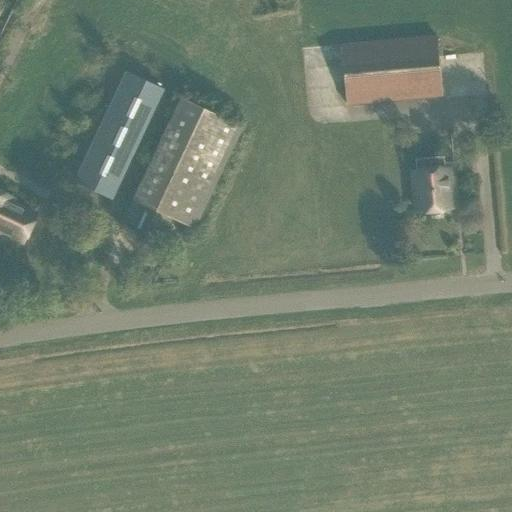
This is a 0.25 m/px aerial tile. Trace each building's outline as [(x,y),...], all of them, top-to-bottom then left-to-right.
[(343,47),(348,106),(443,98),(438,38),(343,47)] [(162,90),(128,74),(73,192),(107,207),(162,90)] [(241,127),(181,99),(130,207),(191,236),(241,127)] [(0,162),(49,187),(77,131),(18,101),(0,137),(0,162)] [(414,173),(415,187),(418,213),(453,209),(450,170),(446,170),(445,158),(416,161),(417,173),(414,173)] [(0,227),(13,199),(0,192),(0,227)]
